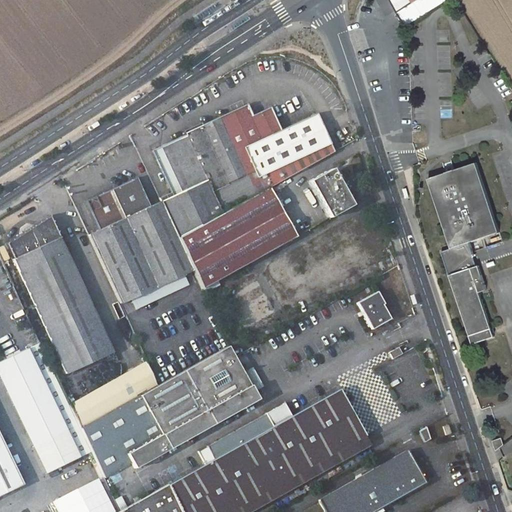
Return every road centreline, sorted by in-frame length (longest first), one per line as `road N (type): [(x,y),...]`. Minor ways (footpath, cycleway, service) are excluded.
road 1 (residential): [(329,0),(498,511)]
road 2 (secondary): [(0,198),(303,0)]
road 3 (unknown): [(511,135),(474,137),(383,168)]
